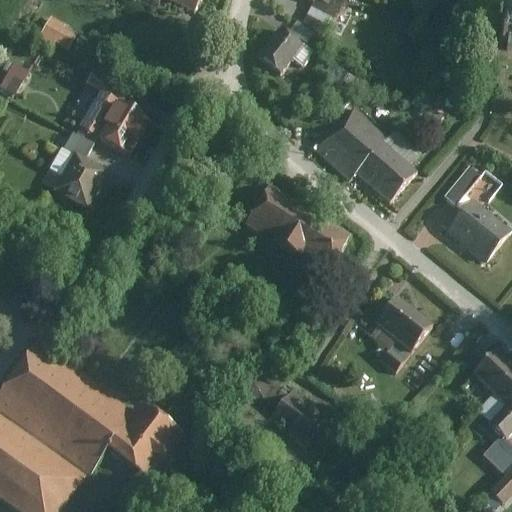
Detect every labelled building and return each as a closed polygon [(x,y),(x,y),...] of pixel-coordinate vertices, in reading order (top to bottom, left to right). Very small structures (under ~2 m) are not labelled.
[(145,0),(189,20),(197,0),(145,0)] [(329,0),(304,0),(326,9),(329,0)] [(68,54),(76,37),(45,21),(37,37),(68,54)] [(299,54),(274,35),(253,64),(277,82),(299,54)] [(0,88),(15,97),(28,71),(13,63),(0,88)] [(126,166),(152,124),(105,96),(79,139),(91,146),(126,166)] [(417,179),(352,117),(313,157),(346,189),(353,182),(385,212),(417,179)] [(79,139),(70,134),(60,151),(73,159),(82,163),(91,146),(79,139)] [(84,216),(107,180),(82,163),(73,159),(50,196),(84,216)] [(455,212),(474,182),(462,174),(443,205),(455,212)] [(328,284),(351,243),(268,195),(244,235),(328,284)] [(479,270),(506,239),(468,206),(441,237),(479,270)] [(410,361),(431,335),(394,305),(367,340),(386,356),(393,348),(410,361)] [(62,511),(101,461),(130,422),(35,351),(0,397),(0,509),(3,511),(62,511)] [(395,378),(403,368),(390,358),(382,367),(395,378)] [(500,445),(511,433),(511,379),(491,360),(469,384),(501,414),(483,434),(500,445)] [(221,435),(287,493),(332,442),(288,404),(276,418),(254,399),(221,435)] [(143,492),(178,445),(136,414),(130,422),(101,461),(143,492)] [(510,472),(511,470),(511,455),(500,445),(483,465),(502,482),(510,472)] [(511,473),(510,472),(502,482),(485,500),(497,511),(503,511),(511,503),(511,473)]
